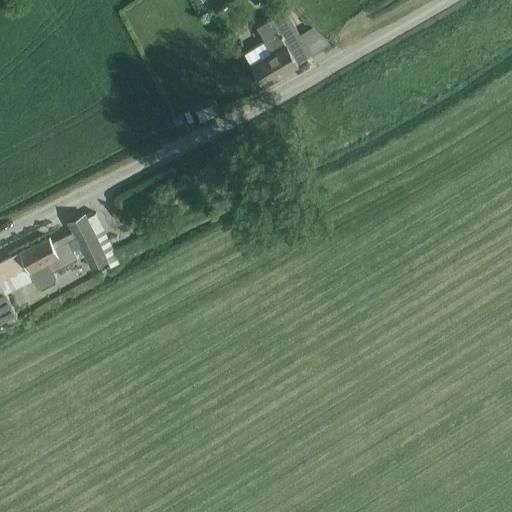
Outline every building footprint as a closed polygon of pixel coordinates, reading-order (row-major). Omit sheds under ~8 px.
[(262,30),(267,39),(247,52),(253,63),(264,82),(313,54),(330,45),(311,27),(301,33),(288,10),(274,18),(276,22),(262,30)] [(206,121),(224,114),(217,97),(199,104),(206,121)] [(247,177),(236,182),(240,190),(250,185),(247,177)] [(49,237),(0,261),(0,277),(7,292),(33,279),(37,286),(42,288),(56,281),(56,276),(53,271),(78,258),(73,248),(80,245),(91,267),(94,273),(119,260),(95,213),(87,217),(86,214),(68,223),(75,237),(55,247),(49,237)] [(0,323),(18,314),(7,292),(0,277),(0,323)]
